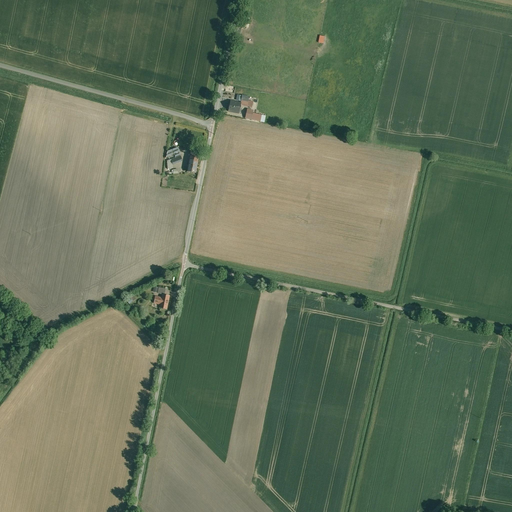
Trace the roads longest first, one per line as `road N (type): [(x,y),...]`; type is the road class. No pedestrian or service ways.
road 1 (unclassified): [(131,511),(212,127)]
road 2 (track): [(511,329),(184,262)]
road 3 (unclassified): [(212,127),(0,66)]
road 4 (unclassified): [(212,127),(238,0)]
